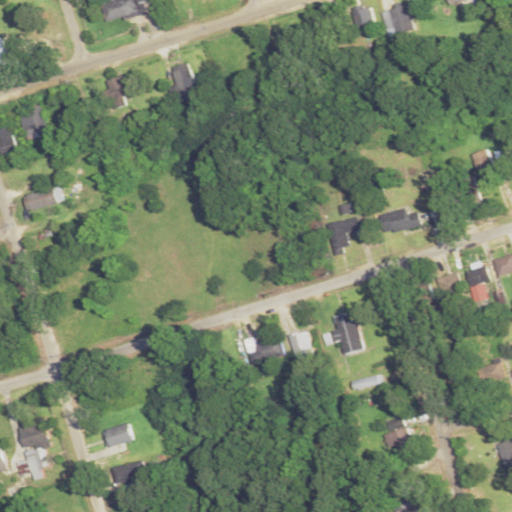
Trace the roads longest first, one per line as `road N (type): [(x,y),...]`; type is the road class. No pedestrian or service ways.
road 1 (residential): [(0,382),(511,221)]
road 2 (residential): [(101,511),(0,190)]
road 3 (residential): [(0,89),(290,0)]
road 4 (residential): [(470,511),(391,260)]
